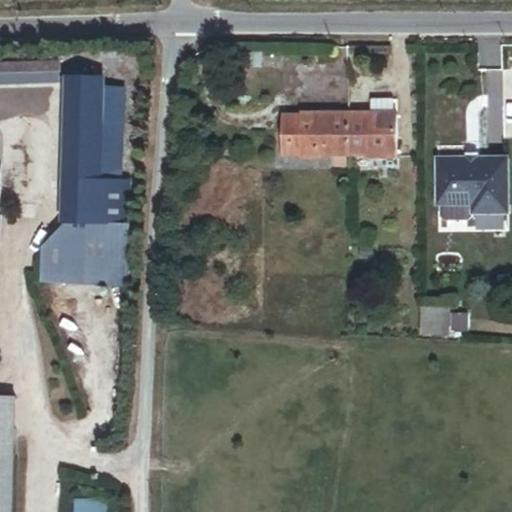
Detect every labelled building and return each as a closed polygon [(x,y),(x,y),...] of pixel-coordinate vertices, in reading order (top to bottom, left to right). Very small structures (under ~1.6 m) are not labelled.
[(263,65),(236,65),(237,80),(263,80),(263,65)] [(68,221),(128,223),(129,181),(121,180),(102,180),(105,100),(105,85),(73,84),(68,221)] [(102,180),(121,180),(124,101),(105,100),(102,180)] [(371,128),(343,127),(342,162),(342,164),(348,164),(348,170),(393,171),(393,163),(393,128),(391,128),(392,111),(371,110),(371,128)] [(342,162),(343,127),(302,126),(302,128),(283,127),(283,163),(316,163),(316,169),(336,169),(336,164),(342,164),(342,162)] [(493,203),(493,146),(421,147),(421,193),(424,194),(424,203),(431,210),(449,211),(456,202),(493,203)] [(210,169),(195,166),(190,191),(206,194),(210,169)] [(47,285),(126,288),(128,223),(68,221),(48,247),(47,285)] [(405,323),(433,325),(435,298),(407,296),(405,323)] [(447,299),(435,298),(433,325),(445,326),(447,299)] [(0,511),(12,511),(15,418),(0,417),(0,511)]
